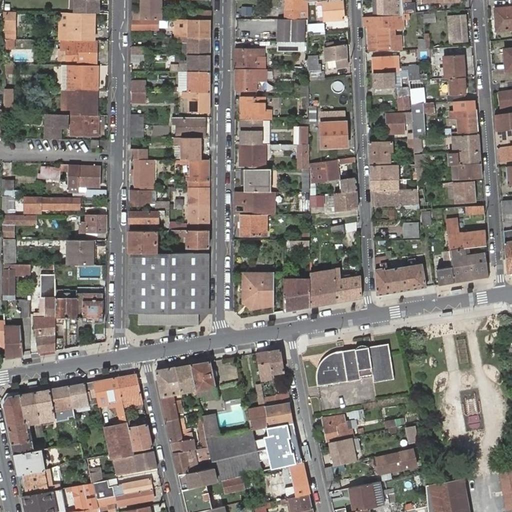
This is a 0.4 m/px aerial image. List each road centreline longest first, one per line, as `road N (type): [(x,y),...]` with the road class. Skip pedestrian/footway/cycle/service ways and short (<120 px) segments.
road 1 (residential): [(222,339),(226,0)]
road 2 (residential): [(370,315),(353,0)]
road 3 (residential): [(480,0),(503,294)]
road 4 (residential): [(117,158),(122,356)]
road 5 (residential): [(290,328),(330,511)]
road 6 (residential): [(179,511),(145,352)]
road 7 (residential): [(120,0),(117,158)]
road 8 (tertiary): [(370,315),(503,294)]
road 9 (tertiary): [(0,377),(122,356)]
